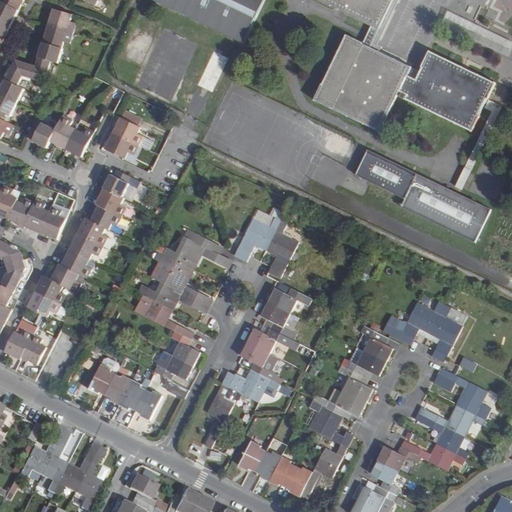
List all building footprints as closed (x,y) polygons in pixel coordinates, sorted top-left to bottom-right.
[(19,10),(24,0),(3,0),(3,1),(19,10)] [(264,0),(154,0),(244,43),(264,0)] [(481,114),(480,113),(484,105),(487,98),(489,98),(497,82),(430,50),(421,65),(423,66),(417,79),(408,74),(412,67),(371,47),(393,0),(319,0),(333,6),(334,5),(366,20),(365,22),(373,25),(364,44),(349,36),(325,84),(323,84),(316,99),(382,131),(390,114),(388,114),(400,89),(409,93),(407,98),(473,130),(481,114)] [(0,18),(12,25),(19,10),(3,1),(2,1),(0,4),(0,18)] [(72,15),(53,9),(48,26),(73,34),(77,23),(71,22),(72,15)] [(511,40),(455,13),(448,28),(509,57),(511,50),(511,40)] [(0,35),(5,38),(12,25),(0,18),(0,35)] [(73,34),(48,26),(43,43),(62,48),(64,43),(70,45),(73,34)] [(60,64),(64,49),(62,48),(43,43),(38,57),(52,61),(60,64)] [(32,79),(45,83),(52,61),(38,57),(35,67),(32,79)] [(35,67),(17,60),(6,80),(19,87),(24,76),(32,79),(35,67)] [(19,87),(6,80),(0,92),(0,93),(19,104),(26,90),(19,87)] [(19,104),(0,93),(0,118),(4,121),(7,115),(11,118),(19,104)] [(484,105),(494,111),(456,190),(461,193),(503,105),(489,98),(487,98),(484,105)] [(122,118),(121,118),(113,134),(139,146),(150,152),(154,142),(138,134),(142,127),(136,125),(140,118),(126,111),(122,118)] [(51,142),(66,150),(76,130),(70,127),(73,122),(63,117),(56,131),(50,141),(51,142)] [(15,127),(4,121),(0,118),(0,138),(2,139),(6,133),(10,135),(15,127)] [(51,142),(50,141),(56,131),(42,123),(39,128),(35,125),(28,139),(47,149),(51,142)] [(85,128),(79,125),(76,130),(66,150),(82,158),(95,133),(85,128)] [(113,134),(106,149),(126,159),(129,154),(134,156),(139,146),(113,134)] [(135,164),(142,148),(139,146),(134,156),(129,154),(126,159),(135,164)] [(469,202),(438,187),(440,183),(370,149),(359,173),(407,197),(403,205),(476,241),(492,208),(472,198),(469,202)] [(0,170),(0,172),(2,174),(9,158),(1,154),(0,157),(0,161),(4,163),(0,170)] [(112,175),(105,188),(123,197),(130,185),(130,184),(129,183),(132,177),(117,170),(115,176),(112,175)] [(138,189),(142,183),(132,177),(129,183),(130,184),(130,185),(138,189)] [(469,202),(472,198),(461,193),(456,190),(440,183),(438,187),(469,202)] [(13,190),(4,186),(0,195),(0,214),(9,219),(17,201),(18,199),(11,196),(13,190)] [(105,188),(97,203),(97,204),(123,216),(127,207),(122,204),(125,198),(123,197),(105,188)] [(25,199),(23,204),(17,201),(9,219),(25,226),(35,203),(25,199)] [(45,204),(37,200),(35,203),(25,226),(41,233),(50,212),(43,210),(45,204)] [(94,211),(96,212),(92,221),(108,229),(110,230),(113,223),(118,226),(123,216),(97,204),(94,211)] [(62,211),(52,207),(50,212),(41,233),(57,239),(66,219),(59,216),(62,211)] [(255,216),(253,219),(270,228),(275,219),(258,210),(256,216),(255,216)] [(104,236),(108,229),(92,221),(86,218),(78,234),(104,247),(109,238),(104,236)] [(270,228),(253,219),(235,256),(247,263),(256,245),(266,251),(281,221),(275,218),(275,219),(270,228)] [(283,234),(288,224),(281,221),(266,251),(277,256),(268,273),(281,280),(300,243),(283,234)] [(220,247),(189,231),(186,237),(218,253),(220,247)] [(93,253),(99,256),(104,247),(78,234),(70,250),(90,260),(93,253)] [(200,252),(229,267),(232,260),(226,257),(218,253),(186,237),(177,254),(167,249),(164,255),(194,270),(197,264),(195,262),(200,252)] [(0,257),(2,259),(5,257),(8,265),(23,260),(21,251),(17,249),(17,248),(16,246),(15,245),(13,245),(11,246),(0,240),(0,257)] [(87,266),(90,260),(70,250),(62,266),(80,275),(87,279),(92,269),(87,266)] [(152,278),(162,283),(208,307),(212,300),(183,285),(188,275),(191,276),(194,270),(164,255),(161,261),(152,278)] [(10,273),(6,274),(1,284),(15,291),(22,277),(23,277),(25,277),(26,276),(26,275),(26,273),(24,272),(26,268),(23,260),(8,265),(10,273)] [(60,264),(52,279),(65,286),(78,293),(83,284),(77,281),(80,275),(62,266),(60,264)] [(45,275),(36,292),(62,304),(66,296),(61,293),(65,286),(52,279),(45,275)] [(0,303),(7,307),(15,291),(1,284),(0,283),(0,303)] [(143,285),(139,292),(143,294),(173,310),(176,304),(174,302),(176,298),(205,314),(208,307),(162,283),(157,292),(143,285)] [(289,297),(293,290),(281,283),(277,290),(289,297)] [(277,290),(276,290),(269,304),(291,315),(298,301),(309,306),(312,300),(293,290),(289,297),(277,290)] [(52,312),(57,314),(62,304),(36,292),(28,307),(44,315),(49,317),(52,312)] [(143,294),(134,311),(176,333),(191,341),(195,334),(165,319),(167,315),(170,316),(173,310),(143,294)] [(420,330),(431,335),(446,305),(441,302),(435,312),(419,304),(409,324),(392,316),(384,332),(400,340),(412,347),(420,330)] [(12,309),(7,307),(0,303),(0,323),(4,326),(12,309)] [(284,328),(291,315),(269,304),(262,317),(268,320),(275,323),(272,330),(287,338),(290,332),(284,328)] [(433,358),(445,364),(447,361),(464,327),(463,326),(448,319),(453,308),(446,305),(431,335),(442,341),(440,345),(433,358)] [(468,316),(453,308),(448,319),(463,326),(468,316)] [(291,315),(284,328),(290,332),(297,319),(291,315)] [(268,320),(264,327),(272,330),(275,323),(268,320)] [(17,333),(22,336),(25,331),(34,335),(37,329),(23,322),(17,333)] [(261,333),(269,337),(272,330),(264,327),(261,333)] [(365,335),(372,339),(365,353),(387,364),(394,350),(388,347),(382,343),(385,337),(369,329),(365,335)] [(261,333),(255,330),(248,343),(271,355),(278,342),(291,348),(294,342),(291,340),(287,338),(272,330),(269,337),(261,333)] [(21,360),(22,359),(34,335),(25,331),(22,336),(17,333),(16,332),(5,352),(21,360)] [(173,339),(181,343),(174,357),(194,367),(201,354),(188,347),(191,341),(176,333),(173,339)] [(41,345),(44,340),(34,335),(22,359),(29,363),(30,361),(38,365),(47,348),(41,345)] [(442,341),(431,335),(429,339),(440,345),(442,341)] [(385,337),(382,343),(388,347),(391,340),(385,337)] [(248,343),(242,356),(256,364),(253,370),(271,380),(275,373),(264,368),(271,355),(248,343)] [(358,366),(365,353),(357,349),(349,362),(344,360),(341,366),(343,367),(348,369),(352,362),(358,366)] [(174,357),(166,353),(159,366),(167,370),(174,357)] [(352,362),(348,369),(364,378),(368,371),(374,374),(381,377),(387,364),(365,353),(358,366),(352,362)] [(175,374),(188,380),(194,367),(174,357),(167,370),(159,366),(156,372),(172,380),(175,374)] [(463,357),(458,366),(472,372),(476,364),(463,357)] [(102,366),(118,374),(121,367),(120,363),(109,358),(106,359),(102,366)] [(98,391),(107,396),(118,374),(102,366),(90,390),(97,394),(98,391)] [(339,373),(351,379),(345,392),(367,404),(374,391),(367,387),(361,384),(364,378),(348,369),(343,367),(339,373)] [(462,399),(458,406),(487,420),(491,414),(481,409),(490,392),(455,375),(443,369),(440,375),(469,390),(464,400),(462,399)] [(224,384),(230,387),(240,393),(260,403),(261,400),(269,386),(277,390),(279,392),(279,391),(286,394),(289,389),(282,386),(271,380),(253,370),(248,379),(237,374),(237,376),(230,372),(224,384)] [(374,374),(368,371),(364,378),(370,381),(374,374)] [(133,381),(118,374),(107,396),(115,399),(114,402),(121,406),(133,381)] [(361,384),(367,387),(370,381),(364,378),(361,384)] [(191,390),(172,380),(168,389),(186,398),(191,390)] [(128,407),(138,411),(147,394),(149,389),(133,381),(121,406),(127,409),(128,407)] [(225,397),(230,387),(224,384),(209,413),(215,416),(217,413),(221,415),(205,446),(211,449),(235,402),(225,397)] [(273,397),(277,390),(269,386),(261,400),(263,401),(273,397)] [(235,402),(240,393),(230,387),(225,397),(235,402)] [(149,389),(147,394),(138,411),(145,415),(143,417),(151,421),(164,397),(149,389)] [(338,406),(344,394),(335,389),(329,401),(338,406)] [(367,404),(345,392),(344,394),(338,406),(329,401),(318,396),(315,402),(328,409),(344,417),(347,411),(354,414),(361,417),(367,404)] [(348,449),(349,447),(355,436),(347,433),(344,438),(333,432),(338,422),(341,423),(344,417),(328,409),(315,402),(312,408),(313,410),(321,413),(314,428),(313,430),(315,432),(335,442),(341,445),(348,449)] [(487,420),(458,406),(456,410),(458,412),(453,422),(450,421),(423,408),(420,414),(466,438),(469,432),(475,421),(483,425),(484,426),(487,420)] [(305,424),(314,428),(321,413),(313,410),(305,424)] [(344,417),(351,421),(354,414),(347,411),(344,417)] [(444,440),(441,439),(438,445),(467,460),(470,454),(461,449),(466,438),(420,414),(417,421),(446,436),(444,440)] [(477,436),(483,425),(475,421),(469,432),(477,436)] [(38,443),(45,427),(36,423),(29,439),(38,443)] [(30,470),(41,476),(65,430),(59,426),(44,455),(39,453),(40,451),(34,447),(19,477),(25,480),(26,479),(30,470)] [(47,491),(54,495),(69,465),(62,462),(61,464),(57,462),(72,433),(65,430),(41,476),(53,481),(49,488),(47,491)] [(336,454),(341,445),(335,442),(330,443),(327,449),(336,454)] [(402,448),(422,458),(449,472),(455,462),(464,466),(467,460),(438,445),(435,451),(438,453),(435,457),(405,442),(402,448)] [(249,468),(257,472),(266,454),(260,451),(261,447),(253,443),(240,466),(248,470),(249,468)] [(65,488),(76,493),(99,447),(93,444),(78,473),(74,471),(75,468),(69,465),(54,495),(60,498),(65,488)] [(327,449),(326,449),(323,454),(313,474),(302,495),(309,499),(324,469),(328,472),(327,474),(334,478),(348,449),(341,445),(336,454),(327,449)] [(106,450),(99,447),(76,493),(87,499),(81,509),(88,511),(103,483),(96,479),(95,482),(91,479),(106,450)] [(399,454),(387,449),(380,462),(400,473),(407,459),(419,465),(422,458),(402,448),(399,454)] [(222,454),(211,451),(210,459),(217,460),(217,461),(221,461),(222,454)] [(274,453),(271,457),(266,454),(257,472),(264,476),(263,479),(271,482),(283,458),(274,453)] [(279,483),(287,488),(296,469),(298,466),(283,458),(271,482),(278,486),(279,483)] [(393,486),(400,473),(380,462),(373,475),(385,482),(382,489),(398,497),(401,490),(393,486)] [(304,469),(302,472),(296,469),(287,488),(295,492),(294,494),(301,497),(302,495),(313,474),(304,469)] [(38,483),(41,476),(30,470),(26,479),(37,485),(38,483)] [(49,488),(53,481),(41,476),(38,483),(49,488)] [(141,494),(138,501),(152,508),(154,509),(156,511),(160,504),(149,498),(156,486),(136,476),(130,488),(137,492),(141,494)] [(9,502),(19,484),(14,481),(4,499),(9,502)] [(379,495),(382,489),(375,485),(372,491),(379,495)] [(395,503),(398,497),(382,489),(379,495),(372,491),(367,489),(360,503),(378,511),(380,511),(387,499),(395,503)] [(173,511),(175,510),(177,511),(190,511),(198,497),(185,490),(181,498),(179,502),(173,498),(168,508),(165,511),(173,511)] [(207,511),(212,504),(198,497),(190,511),(207,511)] [(511,511),(511,506),(510,506),(511,501),(502,497),(494,511),(511,511)] [(123,502),(117,511),(142,511),(143,511),(144,511),(152,511),(154,509),(152,508),(138,501),(134,507),(131,505),(123,502)] [(378,511),(360,503),(354,511),(378,511)]
